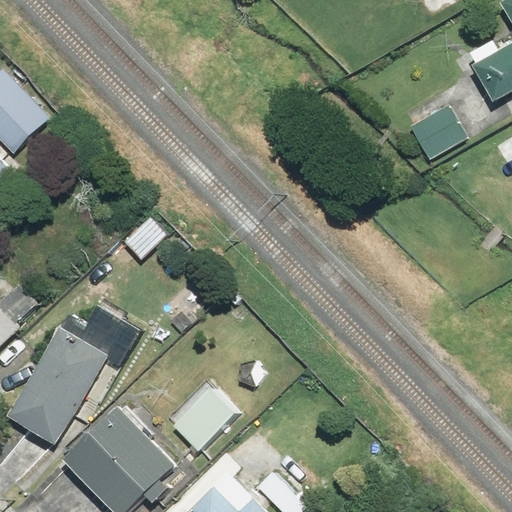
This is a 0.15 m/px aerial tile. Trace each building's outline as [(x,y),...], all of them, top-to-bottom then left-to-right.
[(511,35),(481,53),(506,96),(511,92),(511,35)] [(17,65),(0,81),(0,128),(25,154),(65,114),(17,65)] [(471,139),(454,107),(415,127),(431,159),(471,139)] [(157,216),(126,241),(141,260),(172,235),(157,216)] [(0,359),(39,321),(0,283),(0,359)] [(72,319),(22,412),(76,440),(126,347),(72,319)] [(76,458),(130,511),(144,511),(198,458),(136,397),(76,458)] [(294,511),(244,462),(194,511),(294,511)]
